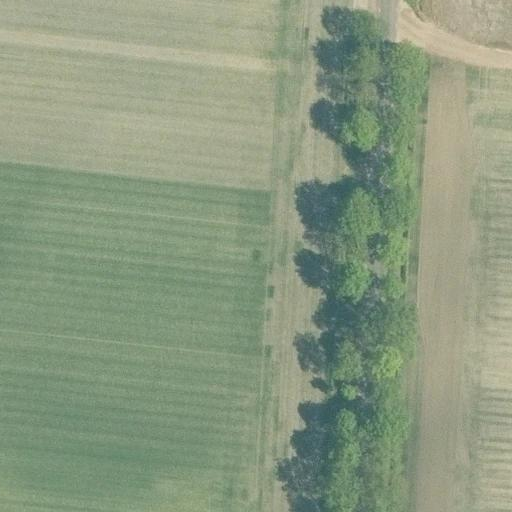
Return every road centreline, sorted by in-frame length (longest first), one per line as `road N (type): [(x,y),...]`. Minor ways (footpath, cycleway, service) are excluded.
road 1 (unclassified): [(360,511),(386,0)]
road 2 (track): [(384,40),(511,55)]
